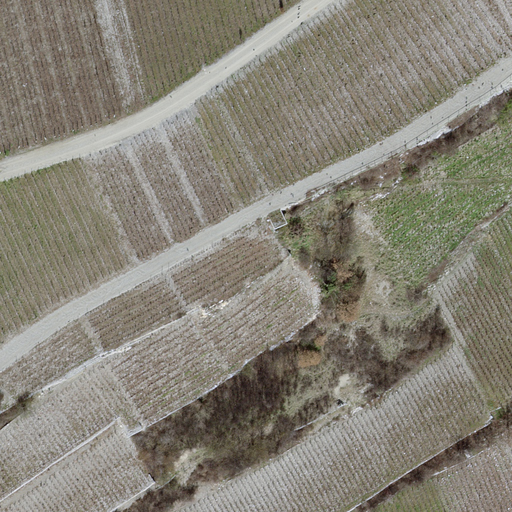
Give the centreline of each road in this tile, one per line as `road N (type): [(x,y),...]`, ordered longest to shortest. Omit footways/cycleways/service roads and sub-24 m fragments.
road 1 (track): [(0,358),(235,209),(415,128),(511,50)]
road 2 (track): [(302,0),(150,113),(0,163)]
